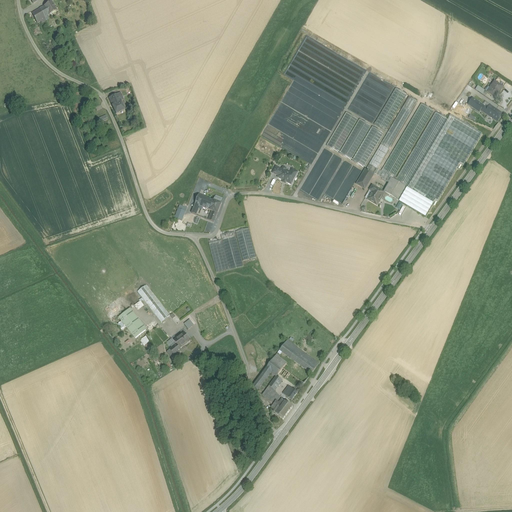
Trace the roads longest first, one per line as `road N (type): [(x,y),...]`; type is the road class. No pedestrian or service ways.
road 1 (secondary): [(511,118),(245,486),(218,511)]
road 2 (track): [(48,511),(0,395)]
